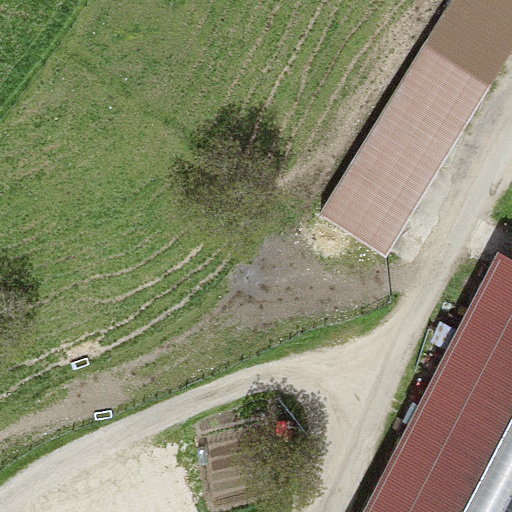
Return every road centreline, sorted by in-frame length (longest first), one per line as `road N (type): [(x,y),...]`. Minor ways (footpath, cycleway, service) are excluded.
road 1 (unclassified): [(511,107),(428,240),(332,511)]
road 2 (track): [(387,357),(229,386),(29,488),(3,511)]
